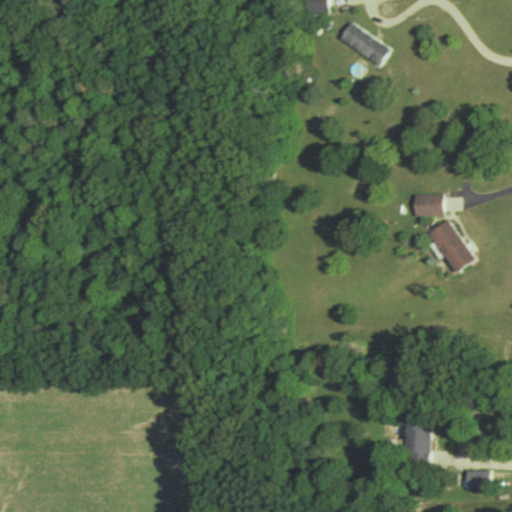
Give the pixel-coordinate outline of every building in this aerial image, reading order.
[(331,18),(330,0),(307,0),(308,18),(331,18)] [(340,45),(381,72),(392,55),(352,28),(340,45)] [(444,199),(414,199),(414,220),(444,220),(444,199)] [(457,278),(476,265),(449,224),(430,237),(457,278)] [(432,427),(407,427),(407,473),(432,473),(432,427)] [(492,475),(468,475),(468,494),(492,494),(492,475)]
